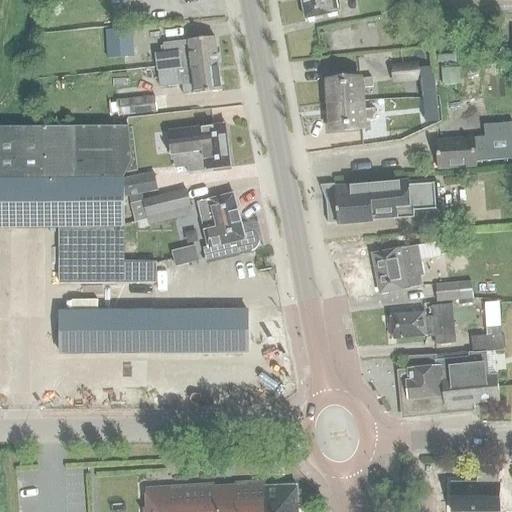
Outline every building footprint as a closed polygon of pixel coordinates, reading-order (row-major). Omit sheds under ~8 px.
[(302,0),(306,20),(338,14),(335,0),(302,0)] [(105,31),(108,59),(132,56),(129,28),(105,31)] [(158,65),(160,77),(168,75),(167,64),(176,63),(177,69),(218,63),(215,35),(188,39),(188,40),(164,43),(165,52),(156,53),(158,65)] [(168,75),(160,77),(158,65),(160,87),(183,84),(184,94),(195,92),(196,92),(222,89),(218,63),(177,69),(176,63),(167,64),(168,75)] [(433,67),(419,69),(420,80),(422,93),(435,92),(433,67)] [(394,83),(420,80),(419,69),(393,71),(394,83)] [(331,105),(362,102),(361,89),(373,88),(372,80),(360,80),(360,79),(329,81),(331,105)] [(167,111),(165,94),(115,100),(117,117),(167,111)] [(362,102),(331,105),(333,132),(364,130),(364,122),(375,122),(374,110),(362,110),(362,102)] [(232,167),(226,123),(170,130),(173,158),(175,158),(176,167),(188,165),(189,174),(212,171),(212,169),(232,167)] [(511,124),(484,126),(485,138),(437,141),(439,171),(477,168),(476,163),(511,160),(511,124)] [(122,180),(131,161),(131,129),(0,129),(0,230),(60,230),(60,286),(155,285),(155,264),(124,265),(124,225),(124,198),(157,192),(154,174),(122,180)] [(439,212),(437,181),(417,183),(344,188),(344,189),(336,190),(338,223),(347,223),(347,224),(382,221),(382,218),(420,215),(420,214),(439,212)] [(149,222),(149,225),(150,226),(194,215),(188,190),(132,204),(137,225),(149,222)] [(248,227),(245,226),(243,223),(239,210),(241,206),(239,200),(236,198),(235,193),(199,203),(210,247),(206,248),(209,263),(255,252),(254,251),(261,249),(263,243),(262,239),(259,232),(256,230),(253,228),(248,227)] [(405,249),(373,255),(379,295),(411,290),(422,288),(421,279),(424,278),(419,248),(405,250),(405,249)] [(173,255),(177,270),(200,264),(196,249),(173,255)] [(472,300),(471,284),(434,287),(436,303),(472,300)] [(424,318),(423,313),(389,316),(391,340),(425,337),(424,330),(433,330),(434,344),(454,343),(451,306),(431,308),(432,318),(424,318)] [(59,313),(59,354),(247,353),(247,312),(59,313)] [(485,328),(486,336),(499,335),(500,335),(500,327),(485,328)] [(470,338),(472,353),(483,352),(506,350),(505,335),(470,338)] [(485,376),(483,352),(472,353),(467,353),(468,358),(435,361),(434,356),(408,358),(409,370),(403,370),(406,399),(407,399),(408,409),(443,405),(443,407),(496,402),(494,375),(485,376)] [(272,475),(282,474),(282,463),(272,463),(272,475)] [(451,484),(451,511),(498,511),(498,475),(476,475),(476,484),(451,484)] [(296,511),(295,485),(265,486),(265,481),(146,488),(147,508),(144,508),(144,511),(296,511)]
